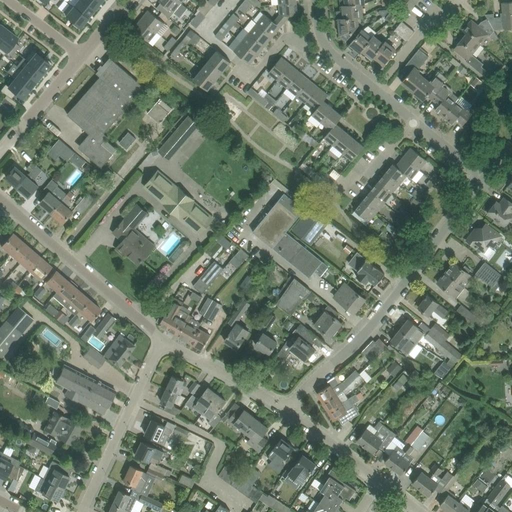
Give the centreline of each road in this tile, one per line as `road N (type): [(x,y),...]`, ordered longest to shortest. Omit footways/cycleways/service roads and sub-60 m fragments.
road 1 (residential): [(287,411),(367,331),(486,169)]
road 2 (residential): [(163,341),(1,201)]
road 3 (residential): [(82,511),(163,341)]
road 4 (residential): [(287,411),(163,341)]
road 5 (residential): [(0,152),(81,55)]
